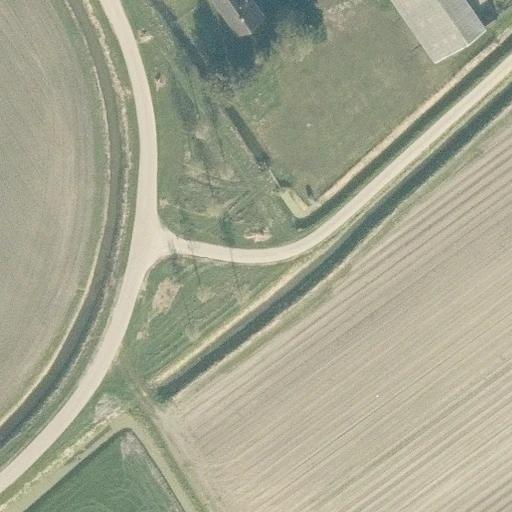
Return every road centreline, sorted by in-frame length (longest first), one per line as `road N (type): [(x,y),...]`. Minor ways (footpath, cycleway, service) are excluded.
road 1 (unclassified): [(511,61),(303,244),(236,255),(143,239)]
road 2 (unclassified): [(0,480),(43,440),(101,362),(143,239)]
road 3 (unclassified): [(143,239),(144,112),(110,0)]
